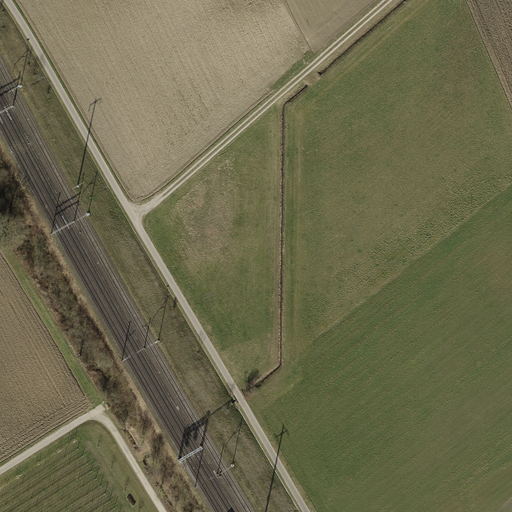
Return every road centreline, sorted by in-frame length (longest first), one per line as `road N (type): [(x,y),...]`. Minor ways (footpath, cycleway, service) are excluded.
road 1 (track): [(132,218),(306,511)]
road 2 (track): [(132,218),(178,187),(387,0)]
road 3 (track): [(7,0),(132,218)]
road 4 (track): [(0,470),(97,408),(163,511)]
